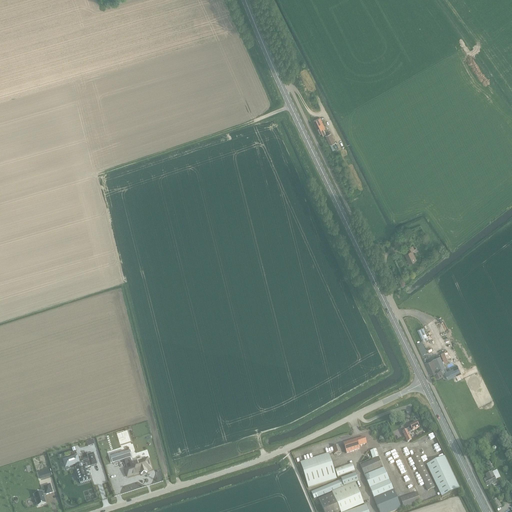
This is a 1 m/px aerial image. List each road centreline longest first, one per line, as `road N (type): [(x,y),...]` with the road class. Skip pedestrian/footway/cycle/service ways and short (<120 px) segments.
road 1 (secondary): [(423,382),(244,0)]
road 2 (unclassified): [(98,511),(252,463),(423,382)]
road 3 (secondary): [(485,511),(423,382)]
